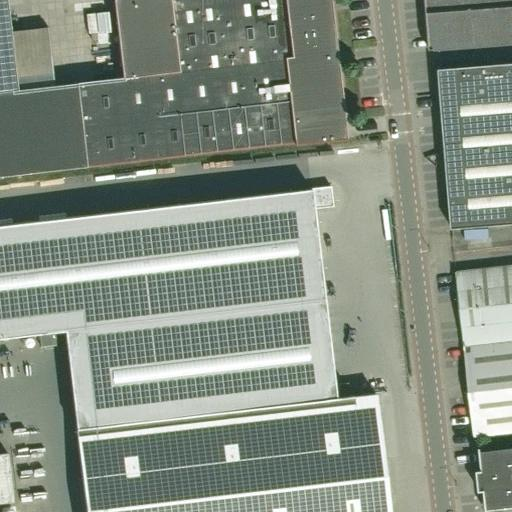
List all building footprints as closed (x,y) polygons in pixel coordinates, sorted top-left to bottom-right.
[(115,7),(123,78),(54,86),(47,28),(10,32),(6,0),(0,0),(0,176),(295,143),(296,145),(346,140),(329,0),(124,0),(126,6),(115,7)] [(511,0),(424,0),(429,53),(439,52),(511,45),(511,0)] [(511,65),(441,72),(438,72),(452,231),(511,226),(511,65)] [(320,182),(0,219),(0,331),(333,293),(323,208),(340,206),(338,187),(321,188),(320,182)] [(511,266),(456,272),(455,272),(474,437),(511,432),(511,266)] [(388,511),(384,476),(381,447),(374,391),(76,426),(82,482),(85,511),(388,511)] [(482,471),(477,471),(480,492),(484,492),(486,510),(488,510),(505,508),(511,507),(511,447),(499,449),(499,450),(480,452),(482,471)] [(0,502),(12,502),(6,453),(0,453),(0,502)]
